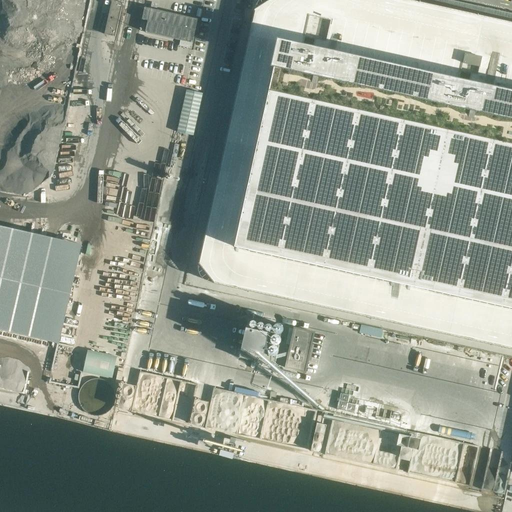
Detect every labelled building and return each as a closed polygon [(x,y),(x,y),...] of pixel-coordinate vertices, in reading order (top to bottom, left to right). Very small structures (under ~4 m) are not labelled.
[(123,2),(112,0),(111,0),(104,34),(115,36),(123,2)] [(145,7),(142,19),(148,21),(145,33),(192,43),(198,19),(145,7)] [(244,14),(243,21),(249,22),(250,16),(251,11),(245,10),(244,14)] [(438,22),(439,16),(428,14),(427,20),(438,22)] [(511,95),(277,43),(231,246),(511,309),(511,95)] [(203,93),(186,89),(177,132),(193,135),(203,93)] [(0,329),(1,330),(59,343),(82,244),(0,225),(0,329)] [(247,317),(238,357),(274,365),(283,325),(247,317)] [(361,325),(359,333),(381,338),(383,330),(361,325)] [(294,328),(286,368),(305,372),(314,333),(294,328)] [(88,351),(83,373),(112,379),(117,357),(88,351)] [(98,417),(104,415),(108,412),(112,407),(114,401),(114,395),(112,390),(109,385),(104,382),(99,380),(93,380),(87,381),(82,385),(79,389),(77,395),(77,401),(78,407),(82,411),(87,415),(92,417),(98,417)] [(349,395),(340,393),(337,410),(346,411),(349,395)] [(321,423),(317,422),(311,451),(315,452),(320,453),(326,424),(321,423)]
